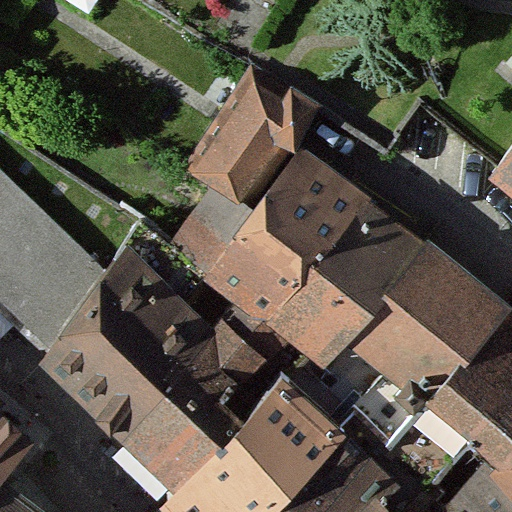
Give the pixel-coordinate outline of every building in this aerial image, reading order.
[(254,68),(190,168),(224,190),(266,125),(289,139),(311,105),(254,68)] [(342,332),(425,236),(287,144),(198,269),(316,360),(342,332)] [(511,156),(497,177),(511,189),(511,156)] [(0,178),(0,287),(46,332),(101,268),(0,178)] [(419,398),(506,301),(425,236),(342,332),(419,398)] [(125,242),(101,268),(46,332),(41,341),(125,419),(210,323),(125,242)] [(476,461),(511,494),(511,306),(506,301),(419,398),(411,405),(476,461)] [(220,310),(210,323),(125,419),(175,474),(278,362),(220,310)] [(278,362),(175,474),(166,484),(190,511),(246,511),(337,418),(278,362)] [(337,418),(246,511),(307,511),(365,450),(337,418)] [(0,468),(1,468),(21,444),(0,420),(0,468)] [(365,450),(307,511),(442,511),(433,503),(372,445),(365,450)] [(448,511),(456,506),(462,511),(511,511),(511,494),(476,461),(433,503),(442,511),(448,511)] [(48,511),(23,489),(1,468),(0,468),(0,511),(48,511)]
